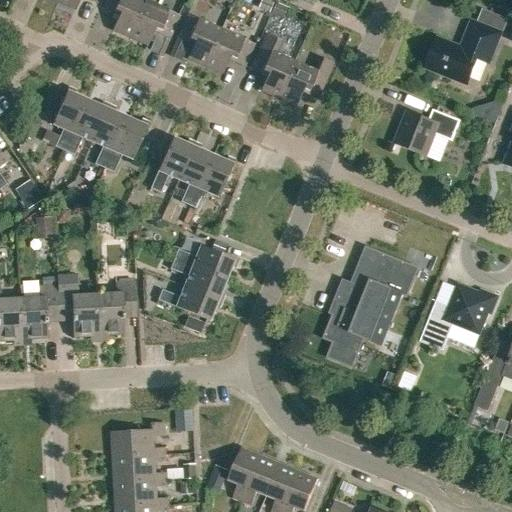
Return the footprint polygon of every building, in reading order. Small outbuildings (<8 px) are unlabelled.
[(58,0),(56,3),(73,11),(78,0),(86,0),(96,4),(97,0),(58,0)] [(111,32),(129,40),(145,2),(140,0),(106,0),(101,11),(117,18),(111,32)] [(261,0),(257,9),(269,14),(273,4),(264,0),(261,0)] [(283,0),(282,2),(308,14),(313,2),(308,0),(283,0)] [(129,40),(146,47),(152,33),(168,40),(178,16),(145,2),(129,40)] [(271,15),(282,20),(286,11),(275,6),(271,15)] [(187,60),(205,68),(220,31),(187,16),(176,40),(192,47),(187,60)] [(477,60),(484,63),(484,64),(489,66),(502,35),(472,22),(461,49),(437,39),(425,69),(467,87),(477,60)] [(205,68),(222,76),(228,62),(242,68),(253,45),(220,31),(205,68)] [(260,93),(277,100),(294,63),(275,55),(280,42),(265,35),(250,71),(266,78),(260,93)] [(277,100),(295,108),(301,94),(316,101),(332,64),(319,58),(313,72),(294,63),(277,100)] [(54,148),(63,152),(86,101),(73,95),(75,91),(67,88),(51,125),(62,130),(54,148)] [(472,114),(496,124),(504,103),(498,100),(474,107),(472,114)] [(81,138),(91,143),(107,106),(101,103),(99,107),(86,101),(63,152),(73,157),(81,138)] [(93,165),(103,169),(125,118),(113,112),(114,109),(107,106),(91,143),(101,147),(93,165)] [(395,144),(426,156),(434,136),(452,143),(460,122),(433,111),(429,123),(407,114),(395,144)] [(103,169),(113,174),(121,156),(131,160),(147,124),(141,121),(139,124),(125,118),(103,169)] [(168,176),(177,181),(193,144),(186,141),(185,144),(171,139),(149,190),(160,194),(168,176)] [(180,203),(189,207),(212,156),(198,150),(200,146),(193,144),(177,181),(188,185),(180,203)] [(189,207),(199,211),(207,194),(217,198),(233,162),(226,159),(225,162),(212,156),(189,207)] [(14,189),(27,208),(42,198),(29,179),(14,189)] [(66,212),(57,213),(57,222),(63,222),(66,219),(66,212)] [(34,238),(51,238),(50,217),(33,217),(34,238)] [(174,260),(225,281),(231,267),(235,269),(237,262),(200,247),(196,257),(178,250),(174,260)] [(347,284),(325,341),(334,344),(328,359),(353,369),(365,340),(382,346),(402,296),(407,298),(418,270),(369,250),(355,287),(347,284)] [(184,287),(221,302),(224,296),(220,294),(225,281),(174,260),(169,270),(188,278),(184,287)] [(57,285),(58,322),(71,321),(72,338),(98,336),(96,294),(77,295),(76,285),(76,275),(57,276),(57,285)] [(96,294),(98,336),(123,335),(122,318),(136,318),(134,282),(114,282),(115,293),(96,294)] [(435,302),(419,342),(442,351),(452,324),(478,335),(487,313),(491,315),(498,297),(480,289),(479,293),(457,284),(448,307),(435,302)] [(19,298),(21,341),(47,339),(46,322),(58,322),(57,285),(37,286),(38,297),(19,298)] [(158,300),(209,321),(214,307),(219,309),(221,302),(184,287),(180,298),(162,291),(158,300)] [(0,341),(21,341),(19,298),(0,299),(0,298),(0,341)] [(204,323),(187,316),(183,326),(200,333),(204,323)] [(511,352),(502,377),(511,381),(511,352)] [(499,385),(486,379),(475,407),(488,413),(499,385)] [(168,401),(168,390),(141,390),(140,400),(168,401)] [(500,420),(495,431),(504,434),(508,424),(500,420)] [(112,433),(114,457),(157,454),(156,449),(156,438),(165,437),(165,425),(151,425),(151,430),(112,433)] [(114,457),(115,482),(158,480),(157,475),(156,462),(167,462),(166,449),(156,449),(157,454),(114,457)] [(241,503),(260,456),(242,449),(229,481),(239,485),(233,499),(241,503)] [(267,497),(280,464),(260,456),(241,503),(252,507),(258,493),(267,497)] [(272,511),(285,511),(301,473),(280,464),(267,497),(277,501),(272,511)] [(217,467),(208,488),(219,493),(228,471),(217,467)] [(285,511),(294,511),(295,509),(303,511),(306,511),(319,480),(301,473),(285,511)] [(115,482),(117,507),(159,505),(158,500),(158,488),(168,487),(167,474),(157,475),(158,480),(115,482)] [(168,511),(168,499),(158,500),(159,505),(117,507),(117,511),(168,511)] [(334,501),(329,511),(351,511),(353,509),(334,501)]
